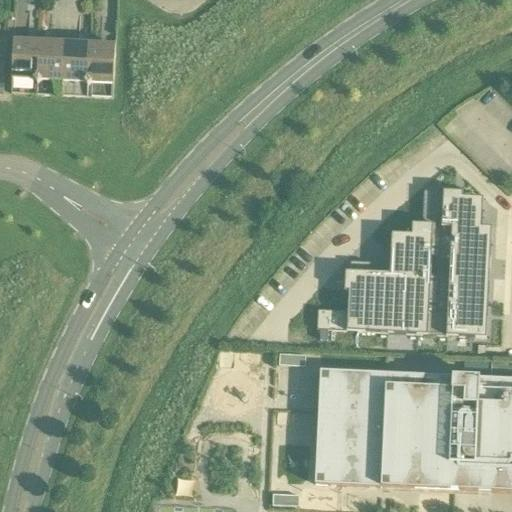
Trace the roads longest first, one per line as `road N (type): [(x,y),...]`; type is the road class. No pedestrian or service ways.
road 1 (secondary): [(134,248),(220,147),(300,72),(411,0)]
road 2 (secondary): [(20,511),(73,351),(134,248)]
road 3 (residential): [(134,248),(34,178),(0,168)]
